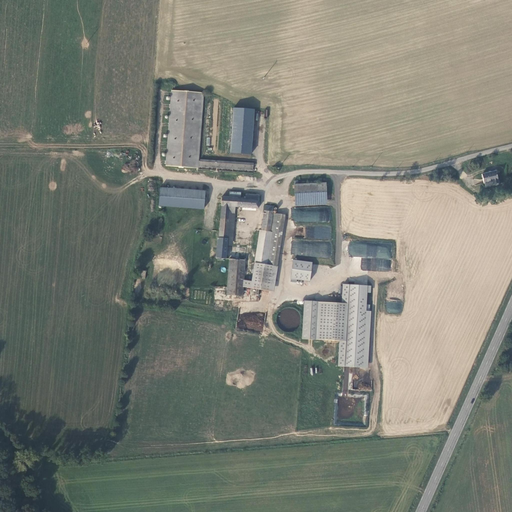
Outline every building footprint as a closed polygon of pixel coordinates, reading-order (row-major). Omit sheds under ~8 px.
[(201,167),(201,161),(200,161),(200,162),(197,161),(202,93),(171,91),(167,167),(197,169),(197,166),(201,167)] [(255,111),(234,109),(230,154),(252,156),(255,111)] [(253,171),(253,164),(201,161),(201,167),(253,171)] [(496,171),(481,174),(484,184),(491,182),(492,184),(498,183),(496,171)] [(294,185),(295,202),(325,201),(324,184),(294,185)] [(206,192),(161,190),(160,208),(205,210),(206,192)] [(260,196),(246,195),(246,199),(222,197),(221,206),(222,206),(218,252),(215,252),(214,259),(225,259),(226,246),(229,208),(235,208),(259,209),(260,196)] [(273,232),(269,266),(274,266),(282,216),(273,214),(273,207),(265,206),(264,219),(263,231),(273,232)] [(291,206),(291,217),(329,219),(329,208),(291,206)] [(233,247),(235,208),(229,208),(226,246),(233,247)] [(260,230),(255,264),(269,266),(273,232),(263,231),(260,230)] [(391,271),(392,243),(349,241),(349,256),(361,257),(361,270),(391,271)] [(245,261),(229,260),(227,295),(243,296),(243,287),(244,281),(245,261)] [(312,263),(293,261),(291,279),(310,281),(312,263)] [(269,266),(255,264),(252,282),(244,281),(243,287),(270,292),(274,266),(269,266)] [(368,287),(342,285),(341,304),(305,302),(302,340),(339,342),(338,367),(362,369),(368,287)] [(398,313),(399,302),(387,301),(386,312),(398,313)]
